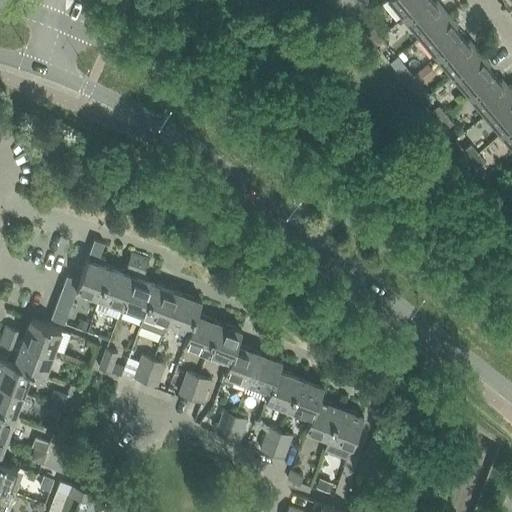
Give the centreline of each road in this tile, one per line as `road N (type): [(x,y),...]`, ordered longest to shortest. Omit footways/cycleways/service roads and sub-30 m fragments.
road 1 (tertiary): [(45,74),(157,125),(511,392)]
road 2 (tertiary): [(511,342),(204,105),(62,24)]
road 3 (residential): [(277,511),(286,485),(277,465),(158,420)]
